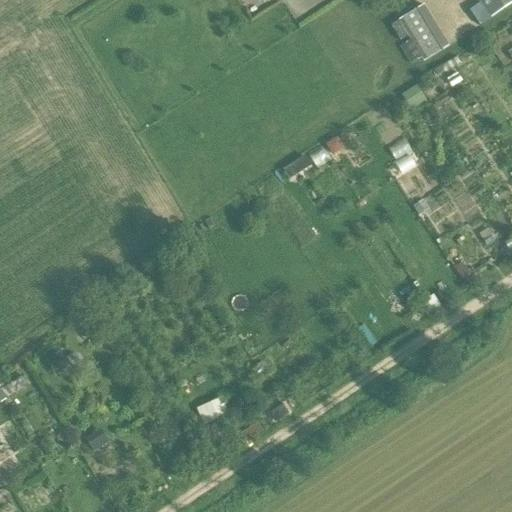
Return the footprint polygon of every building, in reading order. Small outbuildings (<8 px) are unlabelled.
[(511,0),(476,0),(490,19),(511,4),(511,0)] [(399,19),(422,59),(447,43),(423,3),(399,19)] [(417,86),(402,96),(412,111),(427,101),(417,86)] [(335,138),(325,144),(329,152),(340,145),(335,138)] [(461,266),(453,271),(461,282),(468,277),(461,266)] [(432,298),(418,307),(426,318),(439,308),(432,298)] [(59,352),(49,358),(58,372),(68,367),(59,352)] [(74,358),(69,361),(73,368),(79,365),(74,358)] [(1,387),(0,386),(0,400),(6,396),(27,383),(23,375),(1,387)] [(222,402),(197,413),(204,429),(229,419),(222,402)] [(256,424),(236,438),(242,446),(261,433),(256,424)]
